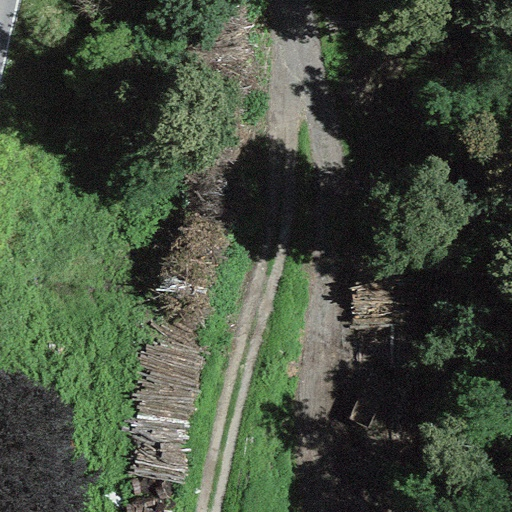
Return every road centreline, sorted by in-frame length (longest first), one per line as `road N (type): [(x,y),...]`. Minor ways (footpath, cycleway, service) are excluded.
road 1 (track): [(284,0),(291,38),(277,203),(205,511)]
road 2 (track): [(291,38),(322,165),(327,319),(312,511)]
